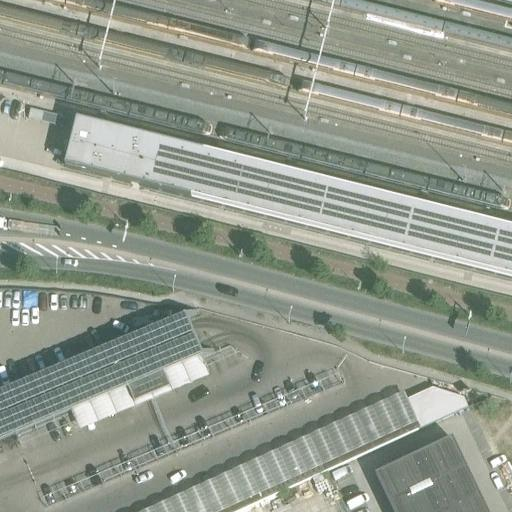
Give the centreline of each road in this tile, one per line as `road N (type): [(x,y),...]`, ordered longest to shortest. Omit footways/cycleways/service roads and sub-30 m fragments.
road 1 (secondary): [(511,344),(128,241),(0,219)]
road 2 (secondary): [(0,262),(177,280),(511,370)]
